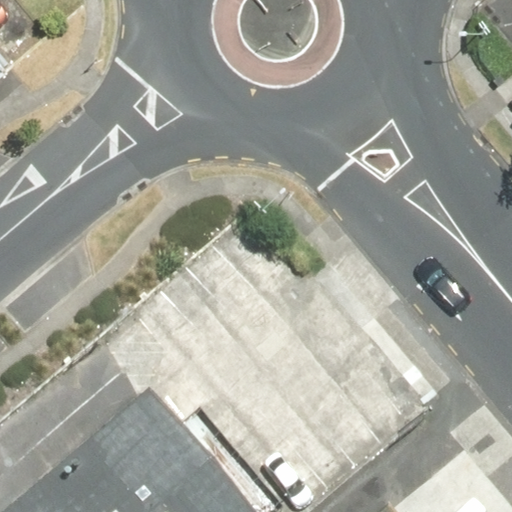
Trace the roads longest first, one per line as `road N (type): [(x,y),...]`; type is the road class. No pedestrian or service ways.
road 1 (residential): [(189,78),(0,242)]
road 2 (tertiary): [(511,294),(348,105)]
road 3 (tertiary): [(348,105),(316,121),(245,121),(189,78)]
